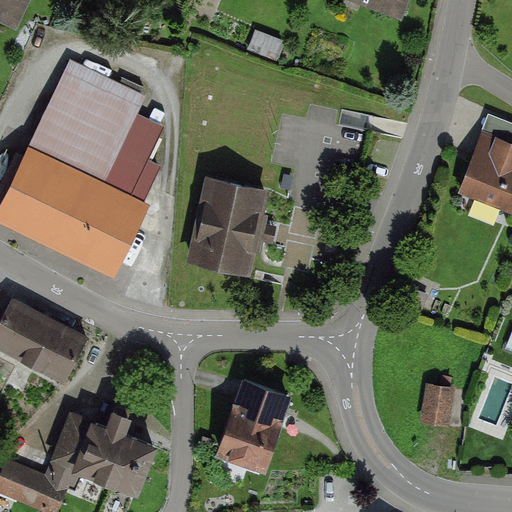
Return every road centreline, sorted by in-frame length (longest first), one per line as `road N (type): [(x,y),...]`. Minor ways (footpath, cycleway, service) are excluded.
road 1 (unclassified): [(453,52),(434,127),(348,343)]
road 2 (unclassified): [(348,343),(356,409),(410,485),(465,502),(511,504)]
road 3 (unclassified): [(182,340),(72,299),(0,258)]
road 4 (residential): [(182,340),(184,496),(176,511)]
road 5 (unclassified): [(348,343),(182,340)]
road 6 (unknown): [(384,204),(333,197),(307,184),(315,123)]
